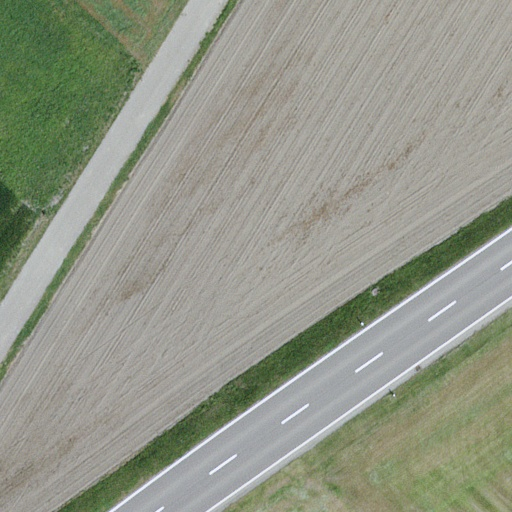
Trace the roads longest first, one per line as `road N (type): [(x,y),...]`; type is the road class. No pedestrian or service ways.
road 1 (primary): [(160,511),(511,259)]
road 2 (track): [(0,339),(208,0)]
